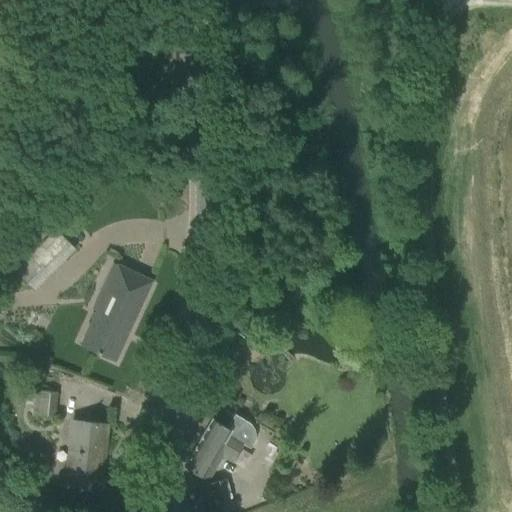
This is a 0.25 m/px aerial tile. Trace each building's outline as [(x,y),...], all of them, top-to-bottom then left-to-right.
[(14,271),(33,290),(74,248),(56,229),(14,271)] [(97,310),(80,346),(114,361),(152,281),(113,263),(101,291),(117,298),(109,316),(97,310)] [(28,389),(26,408),(32,409),(32,415),(55,417),(57,392),(28,389)] [(246,422),(234,414),(227,428),(211,419),(183,467),(203,479),(209,468),(214,470),(222,456),(232,462),(244,441),(249,445),(253,438),(253,434),(252,429),(251,426),(246,422)] [(104,454),(107,424),(72,421),(65,487),(100,490),(103,462),(100,462),(101,454),(104,454)] [(205,511),(230,505),(223,479),(198,486),(205,511)]
